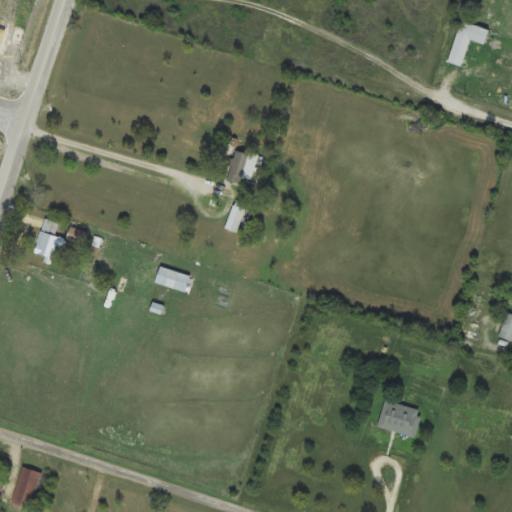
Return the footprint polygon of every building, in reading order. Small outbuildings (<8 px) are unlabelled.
[(448,62),(463,67),(472,41),(485,46),(491,31),(463,21),(448,62)] [(244,179),(254,181),(259,156),(234,150),(227,182),(243,185),(244,179)] [(247,210),(233,205),(226,230),(240,234),(247,210)] [(69,241),(87,245),(90,233),(71,229),(69,241)] [(64,248),(50,231),(32,245),(46,262),(64,248)] [(192,277),(162,267),(156,283),(187,293),(192,277)] [(499,338),(511,342),(511,314),(508,313),(499,338)] [(379,427),(415,438),(423,412),(386,401),(379,427)] [(33,508),(43,473),(23,467),(13,502),(33,508)]
